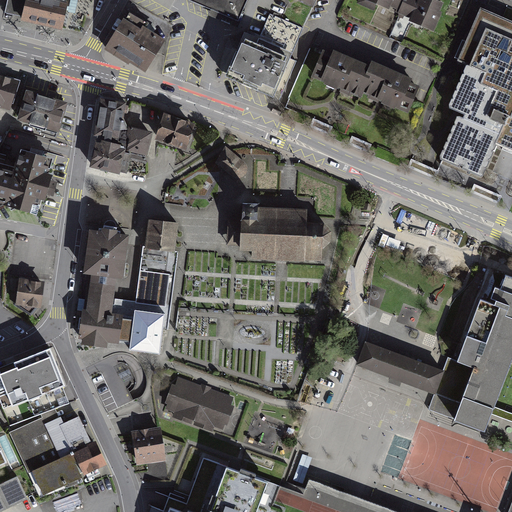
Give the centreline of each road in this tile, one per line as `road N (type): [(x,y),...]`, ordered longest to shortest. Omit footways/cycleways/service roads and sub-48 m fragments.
road 1 (primary): [(511,233),(243,121),(88,71)]
road 2 (residential): [(88,71),(55,324)]
road 3 (residential): [(55,324),(132,511)]
road 4 (residential): [(338,0),(328,21),(332,36),(425,75)]
